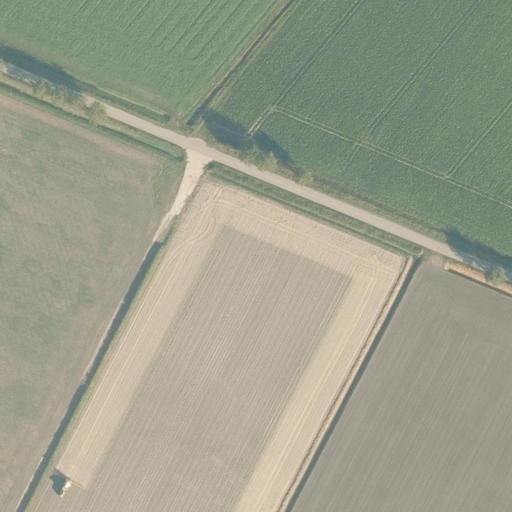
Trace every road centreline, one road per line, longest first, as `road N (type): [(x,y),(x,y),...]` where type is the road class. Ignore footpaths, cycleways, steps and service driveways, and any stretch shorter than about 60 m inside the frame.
road 1 (tertiary): [(511,278),(0,65)]
road 2 (track): [(205,151),(20,511)]
